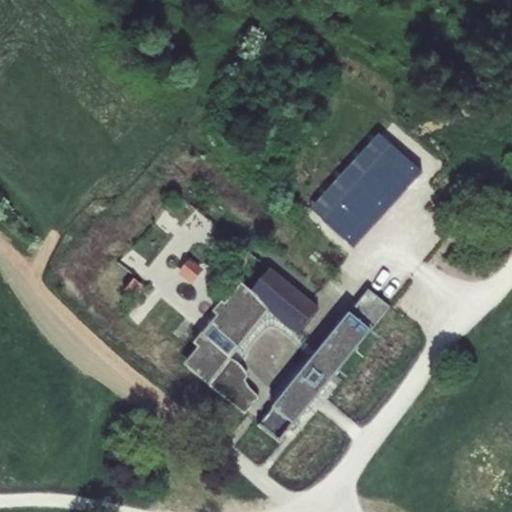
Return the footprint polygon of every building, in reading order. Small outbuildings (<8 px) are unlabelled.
[(390,145),(321,220),(353,249),(422,175),(390,145)] [(272,315),(298,337),(318,311),(269,270),(251,290),(241,283),(225,303),(222,300),(213,312),(217,315),(194,342),(199,346),(184,364),(244,416),(252,409),(259,397),(245,380),(249,375),(241,364),(231,356),(268,310),(273,314),(272,315)] [(367,291),(352,310),(374,328),(389,309),(367,291)] [(349,315),(317,354),(338,371),(370,332),(349,315)] [(317,354),(256,427),(277,444),(338,371),(317,354)]
